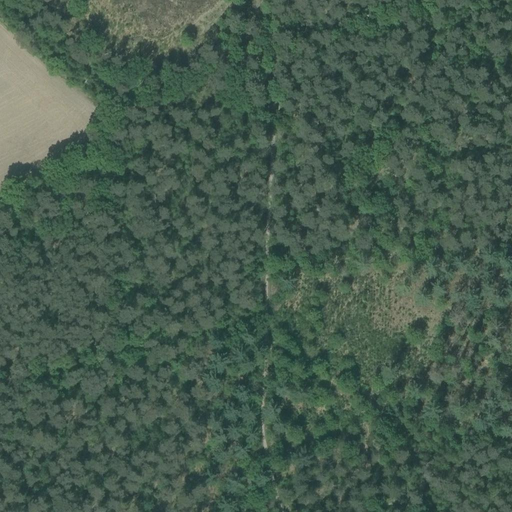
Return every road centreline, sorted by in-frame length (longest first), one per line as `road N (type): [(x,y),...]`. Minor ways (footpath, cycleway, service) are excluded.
road 1 (track): [(266,275),(270,0)]
road 2 (track): [(511,429),(264,351)]
road 3 (track): [(266,275),(385,255),(511,249)]
road 4 (track): [(283,511),(271,481),(264,351)]
road 5 (track): [(268,29),(390,14),(423,0)]
road 6 (track): [(387,392),(384,450),(411,511)]
